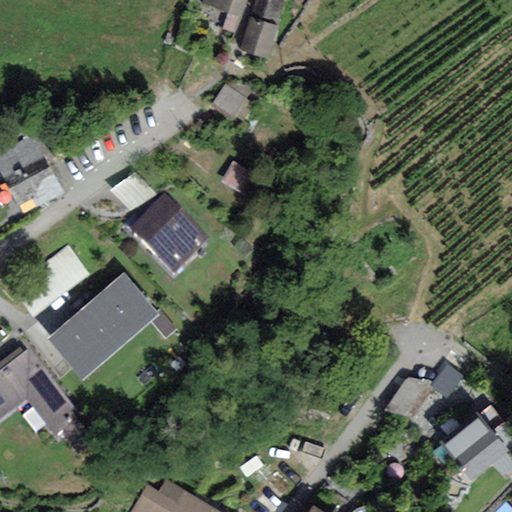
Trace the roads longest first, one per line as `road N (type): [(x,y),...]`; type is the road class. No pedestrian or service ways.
road 1 (residential): [(297,511),(423,335),(441,329)]
road 2 (residential): [(0,253),(184,117)]
